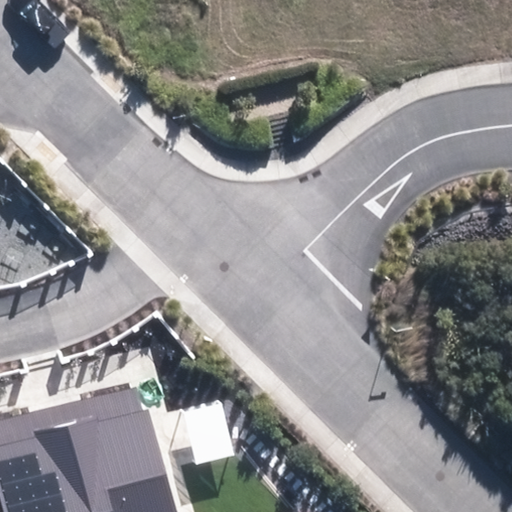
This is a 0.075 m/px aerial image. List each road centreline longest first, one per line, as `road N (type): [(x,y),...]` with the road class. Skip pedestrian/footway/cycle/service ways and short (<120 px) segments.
road 1 (residential): [(442,511),(195,261)]
road 2 (residential): [(195,261),(290,229),(397,179),(511,153)]
road 3 (residential): [(0,76),(195,261)]
road 4 (residential): [(0,342),(195,261)]
